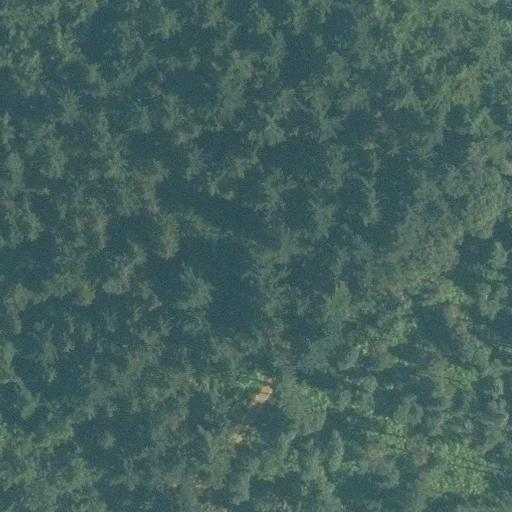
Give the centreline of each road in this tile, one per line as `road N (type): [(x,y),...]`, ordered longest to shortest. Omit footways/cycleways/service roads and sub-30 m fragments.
road 1 (track): [(176,511),(406,209),(476,136)]
road 2 (track): [(0,324),(157,511)]
road 3 (track): [(476,136),(361,0)]
